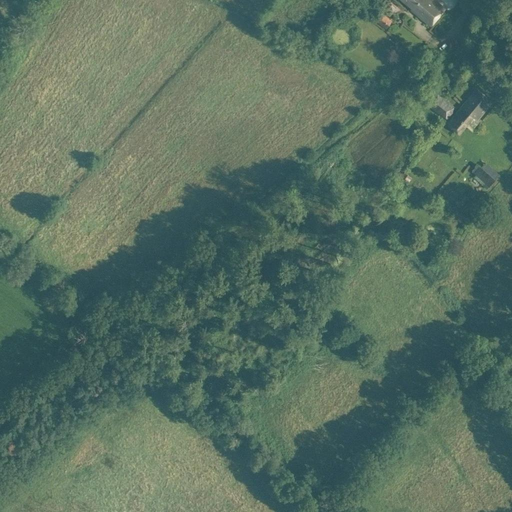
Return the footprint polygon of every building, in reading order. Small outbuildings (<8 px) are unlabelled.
[(409,8),(423,19),(430,26),(445,8),(435,0),(404,0),(411,6),(409,8)] [(376,20),(378,21),(386,28),(391,21),(381,13),(376,20)] [(447,124),(455,130),(459,133),(474,116),(477,119),(492,101),(476,89),(447,124)] [(428,104),(448,119),(453,113),(450,110),(453,107),(435,93),(428,104)] [(488,189),(490,186),(499,176),(485,164),(482,169),(477,165),(472,171),(485,182),(482,185),(488,189)]
